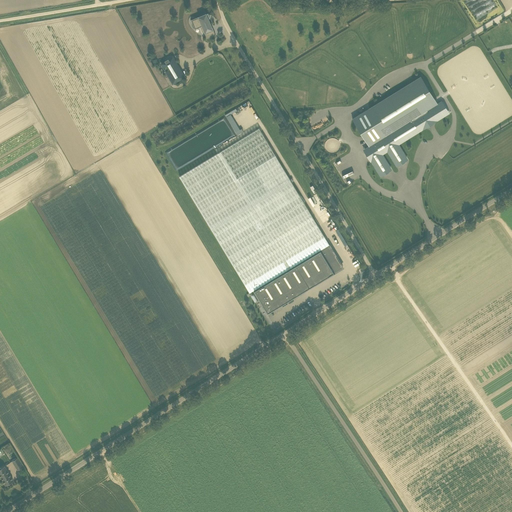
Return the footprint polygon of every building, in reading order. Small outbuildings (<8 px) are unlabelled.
[(192,20),(196,28),(203,25),(206,32),(204,33),(206,39),(216,35),(210,21),(209,21),(208,19),(210,18),(208,13),(207,14),(206,12),(199,15),(200,17),(192,20)] [(175,60),(173,57),(169,59),(169,58),(165,60),(165,61),(162,63),(173,83),(185,77),(175,60)] [(436,119),(445,113),(439,103),(438,103),(421,76),(370,107),(380,122),(363,132),(370,144),(364,147),(381,175),(391,169),(381,153),(387,149),(397,165),(407,159),(397,143),(423,127),(436,119)] [(239,129),(230,112),(226,114),(236,135),(243,131),(241,127),(239,129)] [(320,249),(329,244),(259,128),(180,176),(250,292),(254,290),(268,313),(334,273),(320,249)] [(12,461),(15,466),(17,470),(22,467),(17,458),(12,461)] [(0,476),(5,485),(13,480),(4,466),(0,467),(0,476)]
